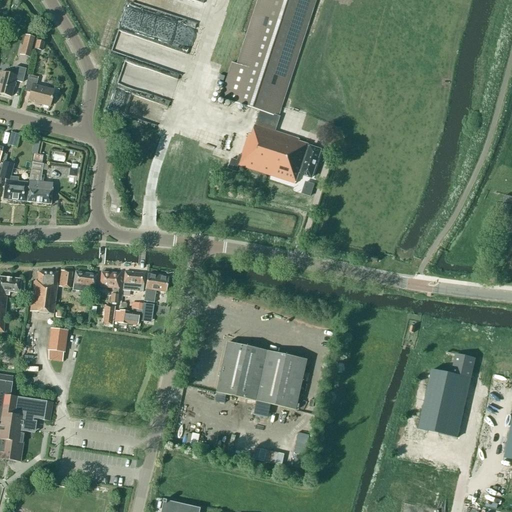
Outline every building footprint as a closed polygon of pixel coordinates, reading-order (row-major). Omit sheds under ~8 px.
[(280,117),(277,116),(315,0),(258,0),(238,65),(233,63),(221,99),(260,111),(255,125),(254,125),(251,135),(248,134),(241,156),(239,155),(237,161),(231,159),(228,169),(236,172),(238,166),(295,184),(299,173),(301,174),(301,175),(311,178),(320,151),(310,147),(310,148),(307,147),(308,145),(299,142),(299,140),(275,132),(280,117)] [(23,42),(21,47),(29,49),(31,50),(34,38),(24,35),(23,42)] [(34,49),(41,51),(44,43),(36,40),(34,49)] [(125,62),(119,84),(143,91),(149,68),(125,62)] [(13,75),(1,72),(0,75),(0,94),(11,97),(15,81),(22,83),(25,69),(15,67),(13,75)] [(27,101),(49,107),(53,90),(36,86),(37,80),(28,77),(24,91),(30,93),(27,101)] [(9,144),(16,146),(19,133),(11,131),(9,144)] [(65,154),(54,152),(53,160),(64,162),(65,154)] [(40,183),(43,165),(41,164),(43,156),(34,154),(29,181),(26,202),(50,205),(52,184),(40,183)] [(2,163),(0,172),(0,177),(6,179),(5,186),(4,186),(2,200),(25,202),(27,183),(18,182),(18,178),(10,177),(13,165),(2,163)] [(76,177),(77,169),(71,168),(70,168),(69,168),(68,173),(68,176),(75,177),(76,177)] [(511,206),(511,197),(505,196),(500,216),(508,218),(511,206)] [(58,287),(69,289),(71,272),(60,271),(58,287)] [(33,285),(29,311),(52,314),(56,287),(56,273),(37,272),(37,281),(33,281),(33,285)] [(94,287),(95,275),(74,272),(71,291),(79,292),(93,294),(94,287)] [(123,291),(142,292),(144,274),(124,272),(123,291)] [(118,289),(119,274),(101,273),(99,287),(113,289),(112,295),(111,294),(110,303),(117,304),(117,295),(118,289)] [(145,290),(165,293),(167,278),(147,274),(145,290)] [(0,277),(0,294),(6,295),(8,295),(8,292),(18,293),(19,280),(0,277)] [(131,309),(141,310),(140,321),(148,322),(152,299),(143,298),(142,304),(132,302),(131,309)] [(102,324),(111,326),(114,308),(105,306),(102,324)] [(55,317),(63,318),(64,310),(57,308),(55,317)] [(118,323),(137,325),(139,314),(119,311),(119,312),(115,311),(114,322),(118,323)] [(62,352),(65,332),(50,330),(47,350),(62,352)] [(254,416),(267,419),(270,405),(296,410),(307,361),(228,343),(217,393),(257,402),(254,416)] [(475,359),(455,355),(451,375),(431,371),(418,430),(457,438),(475,359)] [(33,419),(49,422),(52,403),(9,397),(12,377),(0,375),(0,459),(20,463),(24,432),(30,433),(33,419)] [(194,433),(191,445),(197,447),(200,435),(194,433)]
